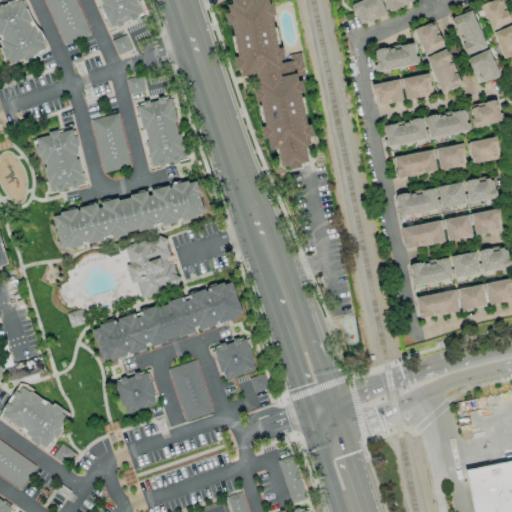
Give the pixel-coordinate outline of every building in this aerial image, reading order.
[(15,0),(0,6),(0,42),(9,65),(43,51),(22,0),(15,0)] [(89,34),(74,0),(44,0),(63,45),(89,34)] [(96,0),(107,28),(140,16),(133,0),(96,0)] [(227,5),(231,4),(230,0),(268,0),(270,5),(273,4),(276,17),(273,18),(275,28),(278,27),(281,45),(278,45),(279,48),(282,47),(285,60),(281,61),(283,69),(280,69),(281,77),(297,74),(298,82),(301,81),(304,92),(301,93),(302,98),(306,97),(309,114),(307,114),(308,122),(313,121),(317,139),(312,140),(313,146),(308,147),(311,163),(303,165),(303,169),(289,172),(288,168),(279,170),(275,150),(269,151),(267,140),(263,140),(260,128),(265,127),(264,121),(262,122),(260,108),(262,107),(261,100),(256,101),(254,91),(259,90),(257,83),(260,82),(258,73),(242,76),(241,69),(236,70),(233,57),(237,56),(232,24),(227,25),(225,14),(229,14),(227,5)] [(385,14),(379,0),(361,0),(351,5),(359,25),(385,14)] [(382,0),(386,11),(413,3),(411,0),(382,0)] [(489,29),(509,23),(501,0),(491,0),(480,4),(489,29)] [(485,47),(470,10),(450,18),(464,55),(485,47)] [(413,29),(423,55),(443,46),(433,21),(413,29)] [(503,58),(511,54),(511,26),(511,24),(492,33),(503,58)] [(111,41),(117,55),(131,49),(125,35),(111,41)] [(373,49),(376,71),(416,65),(413,43),(373,49)] [(426,56),(440,93),(460,86),(446,49),(426,56)] [(477,84),(498,75),(487,49),(466,58),(477,84)] [(400,79),(404,100),(431,94),(427,73),(400,79)] [(144,91),(140,76),(125,79),(129,94),(144,91)] [(402,100),(398,79),(371,85),(376,106),(402,100)] [(137,103),(149,167),(183,160),(171,97),(137,103)] [(469,108),(473,127),(500,121),(495,99),(482,102),(483,106),(469,108)] [(424,118),(429,139),(468,130),(462,108),(424,118)] [(101,173),(129,167),(117,113),(89,119),(101,173)] [(422,119),(383,124),(385,145),(424,141),(422,119)] [(83,185),(72,129),(35,136),(46,193),(83,185)] [(471,164),(498,158),(494,137),(467,142),(471,164)] [(465,165),(461,143),(434,149),(438,170),(465,165)] [(435,173),(432,151),(393,155),(395,177),(435,173)] [(492,179),(476,182),(475,178),(463,181),(467,203),(495,198),(492,179)] [(203,216),(195,179),(147,190),(148,191),(98,202),(98,203),(51,214),(59,250),(86,244),(103,240),(102,239),(203,216)] [(439,207),(463,204),(461,183),(437,185),(439,207)] [(395,196),(398,216),(437,209),(433,188),(420,190),(420,192),(395,196)] [(501,229),(496,208),(469,214),(474,236),(501,229)] [(471,237),(467,214),(442,219),(446,241),(471,237)] [(444,241),(439,220),(400,228),(405,249),(444,241)] [(123,247),(128,264),(124,265),(130,284),(135,282),(139,297),(177,285),(169,256),(163,235),(123,247)] [(505,246),(477,251),(481,272),(509,267),(505,246)] [(449,256),(454,277),(479,273),(474,251),(449,256)] [(451,278),(447,257),(408,265),(412,286),(451,278)] [(488,305),(511,299),(511,286),(510,278),(483,284),(488,305)] [(101,362),(147,348),(147,347),(196,332),(196,330),(241,316),(231,281),(183,295),(184,298),(133,313),(133,314),(90,327),(101,362)] [(457,288),(459,310),(484,307),(482,285),(457,288)] [(414,297),(419,319),(458,311),(453,289),(414,297)] [(223,381),(255,369),(243,336),(211,348),(223,381)] [(211,412),(194,360),(167,369),(184,421),(211,412)] [(112,382),(123,415),(156,404),(145,370),(112,382)] [(268,389),(263,373),(248,378),(253,393),(268,389)] [(64,419),(24,384),(0,411),(43,450),(61,430),(58,427),(64,419)] [(36,466),(0,441),(0,475),(20,489),(36,466)] [(73,454),(61,444),(52,455),(63,465),(73,454)] [(306,499),(292,456),(276,461),(290,504),(306,499)] [(511,511),(467,511),(460,474),(511,463),(511,511)] [(225,497),(230,511),(246,511),(240,492),(225,497)]
